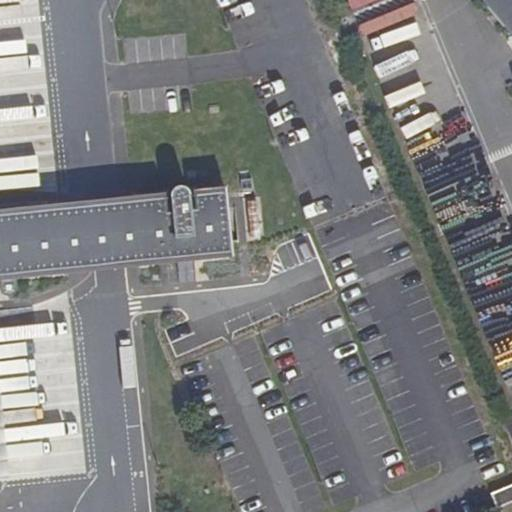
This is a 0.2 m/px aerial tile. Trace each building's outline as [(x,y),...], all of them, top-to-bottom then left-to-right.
[(343,0),(360,38),(416,12),(410,0),(343,0)] [(511,0),(500,0),(488,10),(471,24),(511,75),(511,119),(510,121),(511,123),(511,0)] [(480,0),(488,10),(500,0),(480,0)] [(362,42),(377,81),(437,58),(422,19),(362,42)] [(221,196),(128,205),(134,267),(227,257),(221,196)] [(134,267),(128,205),(96,208),(58,211),(65,275),(104,271),(134,267)] [(0,281),(65,275),(58,211),(0,216),(0,281)] [(500,381),(511,377),(511,340),(490,348),(500,381)] [(511,490),(488,500),(492,511),(502,511),(511,508),(511,490)]
